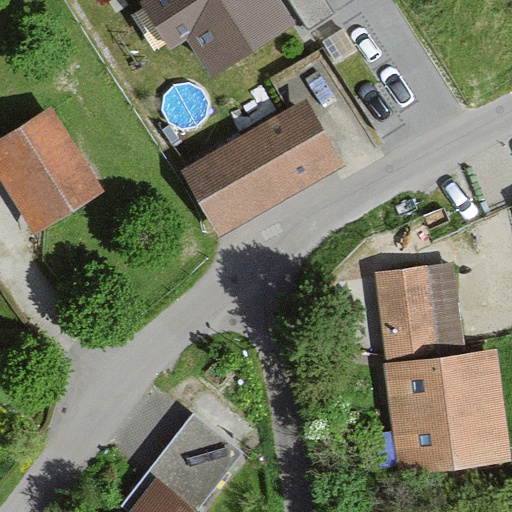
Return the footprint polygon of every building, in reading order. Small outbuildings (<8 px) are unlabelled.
[(282,0),(161,0),(174,19),(191,9),(214,44),(282,0)] [(344,176),(305,109),(181,182),(220,248),(344,176)] [(104,204),(51,119),(0,150),(0,189),(36,246),(104,204)] [(454,257),(452,225),(363,229),(364,261),(454,257)] [(466,359),(455,272),(377,282),(389,371),(384,371),(399,484),(511,469),(511,466),(497,355),(466,359)] [(212,511),(249,466),(194,422),(121,511),(212,511)]
